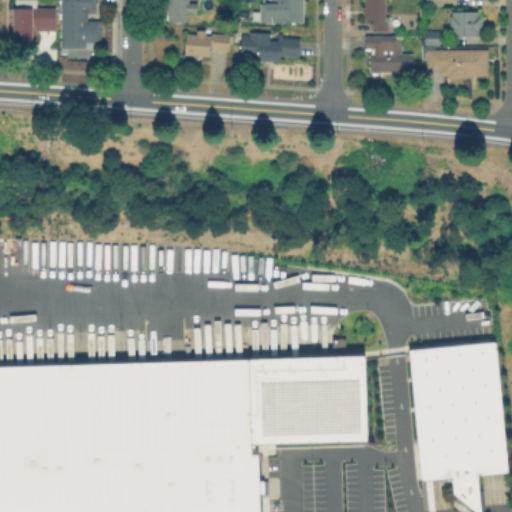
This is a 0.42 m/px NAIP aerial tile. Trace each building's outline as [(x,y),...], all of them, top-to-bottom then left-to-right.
[(37,0),(37,7),(57,7),(56,31),(41,31),(41,33),(38,33),(37,40),(14,39),(15,5),(18,5),(18,0),(37,0)] [(97,0),(97,13),(90,13),(90,20),(103,20),(103,42),(87,42),(87,47),(63,47),(63,0),(97,0)] [(192,0),(192,4),(199,4),(198,14),(188,13),(188,24),(168,23),(168,0),(192,0)] [(305,0),(305,22),(255,22),(255,11),(261,11),(261,3),(271,3),(271,0),(305,0)] [(387,0),(387,19),(387,30),(372,30),(372,19),(364,19),(364,0),(387,0)] [(478,16),(478,17),(483,17),(483,35),(452,35),(452,12),(479,12),(479,16),(478,16)] [(440,44),(427,44),(427,31),(440,31),(440,44)] [(211,32),(211,33),(230,33),(230,49),(212,49),(212,57),(187,57),(187,34),(191,34),(191,33),(197,33),(197,32),(211,32)] [(274,33),(274,35),(281,35),(281,37),(301,37),(301,55),(280,55),(280,61),(256,61),(256,53),(243,53),(243,35),(252,35),(252,33),(274,33)] [(402,35),(402,53),(415,53),(415,63),(421,63),(421,69),(415,69),(415,73),(409,73),(409,75),(399,75),(399,73),(371,73),(371,53),(367,53),(367,35),(402,35)] [(489,49),(490,75),(469,75),(469,77),(449,77),(449,75),(440,75),(440,70),(428,70),(428,50),(440,50),(440,49),(489,49)] [(469,328),(470,342),(494,340),(507,472),(480,474),(482,511),(458,492),(455,475),(424,477),(411,349),(441,346),(440,331),(469,328)] [(260,454),(261,511),(0,511),(0,368),(249,361),(252,453),(260,454)]
